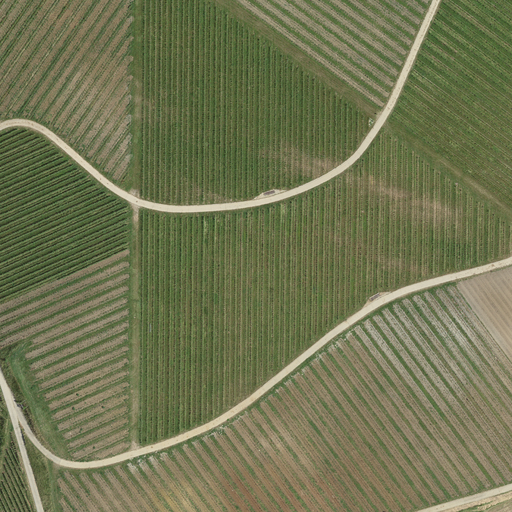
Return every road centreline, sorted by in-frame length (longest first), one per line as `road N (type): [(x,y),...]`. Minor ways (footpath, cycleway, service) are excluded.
road 1 (track): [(511,262),(377,302),(206,427),(112,459),(81,464),(55,457),(4,390)]
road 2 (track): [(41,511),(0,373)]
